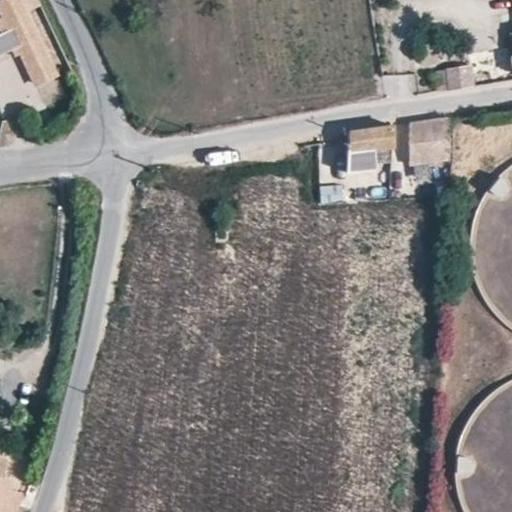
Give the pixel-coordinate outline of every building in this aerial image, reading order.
[(22,0),(0,0),(0,16),(33,85),(58,74),(22,0)] [(448,89),(474,85),(470,65),(444,68),(448,89)] [(46,104),(63,99),(58,82),(41,87),(46,104)] [(450,118),(409,123),(409,167),(447,161),(450,118)] [(395,126),(349,133),(347,155),(375,152),(394,151),(395,126)] [(375,152),(347,155),(347,177),(377,173),(375,152)] [(340,183),(318,186),(321,203),(342,200),(340,183)] [(41,422),(25,418),(17,445),(33,449),(41,422)] [(5,460),(0,459),(0,511),(16,511),(23,491),(5,485),(7,476),(1,475),(5,460)]
